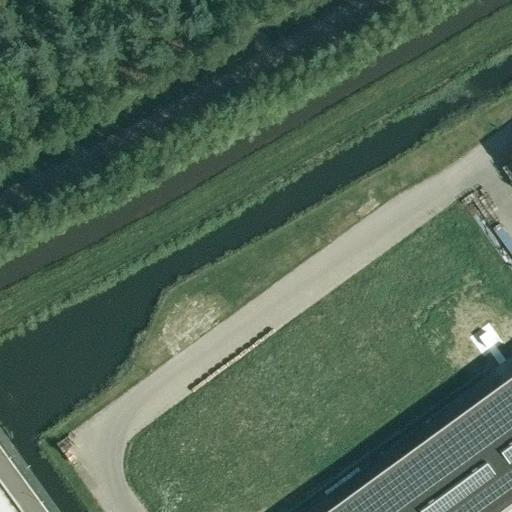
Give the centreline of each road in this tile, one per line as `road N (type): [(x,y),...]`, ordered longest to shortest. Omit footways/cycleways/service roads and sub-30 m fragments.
road 1 (unknown): [(129,511),(110,482),(108,456),(130,411),(511,133)]
road 2 (unclassified): [(0,198),(373,0)]
